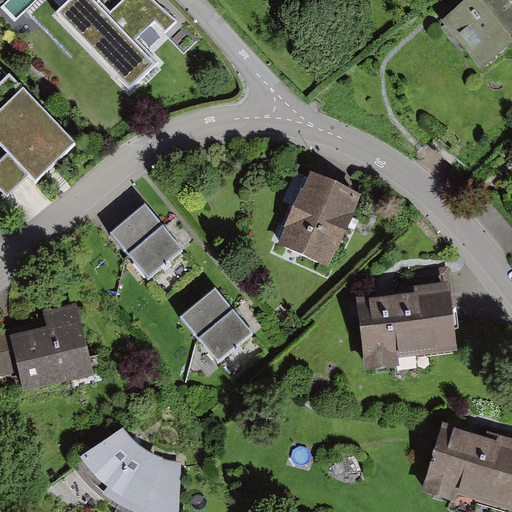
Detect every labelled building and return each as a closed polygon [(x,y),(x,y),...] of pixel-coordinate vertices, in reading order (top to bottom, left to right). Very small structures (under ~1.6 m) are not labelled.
[(92,0),(73,0),(51,20),(129,96),(161,68),(137,44),(155,28),(165,39),(179,28),(146,0),(128,0),(110,19),(92,0)] [(511,0),(466,0),(444,18),(477,60),(511,33),(511,0)] [(0,70),(0,140),(17,159),(50,122),(0,70)] [(341,190),(306,171),(284,220),(290,223),(284,242),(319,259),(325,242),(333,246),(352,196),(341,190)] [(141,201),(104,233),(145,276),(180,247),(141,201)] [(410,295),(356,303),(365,365),(393,362),(392,352),(449,343),(446,317),(440,270),(407,275),(410,295)] [(211,286),(179,316),(215,359),(248,331),(211,286)] [(83,358),(69,304),(43,312),(46,323),(49,334),(12,342),(10,331),(0,333),(0,370),(16,367),(20,385),(69,374),(66,361),(83,358)] [(511,443),(442,424),(423,489),(450,499),(454,488),(509,505),(511,496),(511,494),(511,443)] [(131,444),(122,433),(79,465),(92,482),(103,493),(100,499),(118,509),(124,511),(179,511),(183,465),(169,464),(157,461),(145,457),(131,444)]
